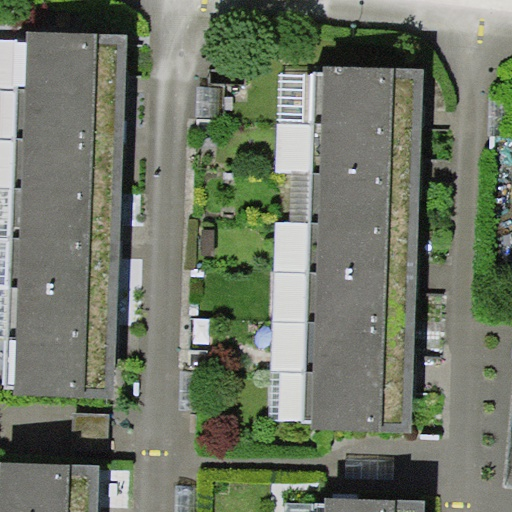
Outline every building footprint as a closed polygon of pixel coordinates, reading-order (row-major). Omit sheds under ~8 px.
[(117,92),(119,42),(16,39),(15,89),(117,92)] [(415,128),(417,78),(314,75),(313,125),(415,128)] [(115,142),(117,92),(15,89),(13,139),(115,142)] [(414,178),(415,128),(313,125),(311,175),(414,178)] [(114,192),(115,142),(13,139),(11,189),(114,192)] [(412,228),(414,178),(311,175),(309,225),(412,228)] [(112,242),(114,192),(11,189),(9,238),(112,242)] [(410,278),(412,228),(309,225),(307,274),(410,278)] [(110,292),(112,242),(9,238),(8,288),(110,292)] [(408,328),(410,278),(307,274),(306,324),(408,328)] [(108,342),(110,292),(8,288),(6,338),(108,342)] [(407,378),(408,328),(306,324),(304,374),(407,378)] [(107,392),(108,342),(6,338),(4,388),(107,392)] [(405,428),(407,378),(304,374),(302,424),(405,428)] [(0,511),(91,511),(93,473),(0,469),(0,511)]
